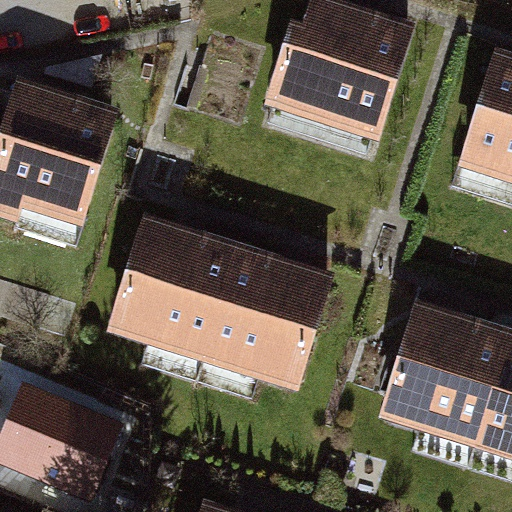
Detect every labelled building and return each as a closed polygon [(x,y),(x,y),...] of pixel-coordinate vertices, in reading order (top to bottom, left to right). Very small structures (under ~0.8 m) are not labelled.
[(424,51),(324,19),(312,55),(296,50),(270,129),(386,167),(424,51)] [(511,74),(503,72),(471,185),(511,196),(511,74)] [(0,223),(90,252),(127,138),(19,103),(0,162),(0,223)] [(249,270),(152,238),(115,352),(212,384),(249,270)] [(343,301),(249,270),(212,384),(306,415),(343,301)] [(511,398),(511,350),(423,324),(388,443),(490,473),(511,398)] [(0,452),(0,458),(90,496),(117,431),(25,393),(0,452)] [(511,398),(490,473),(511,479),(511,398)]
